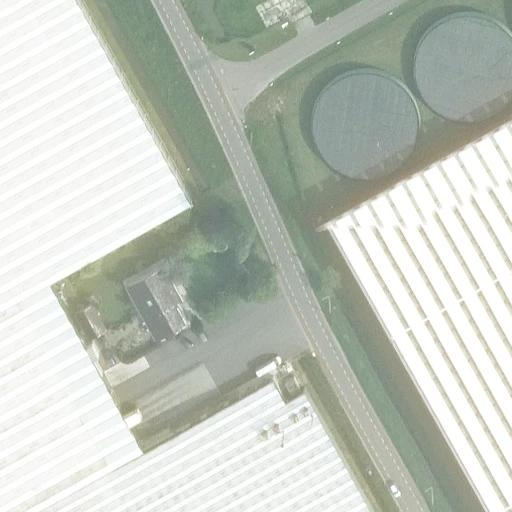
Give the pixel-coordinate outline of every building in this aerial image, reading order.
[(0,0),(0,511),(374,511),(305,387),(285,398),(273,376),(143,448),(113,465),(81,407),(112,390),(94,357),(99,354),(92,341),(86,344),(50,278),(192,200),(80,0),(0,0)] [(511,511),(511,110),(317,220),(480,511),(511,511)] [(165,264),(126,284),(154,336),(186,319),(176,300),(172,293),(179,289),(165,264)] [(89,335),(104,327),(91,303),(76,311),(89,335)] [(285,381),(291,392),(300,387),(293,376),(285,381)]
